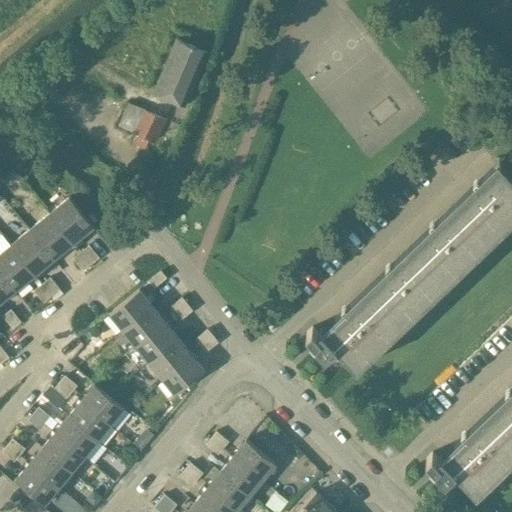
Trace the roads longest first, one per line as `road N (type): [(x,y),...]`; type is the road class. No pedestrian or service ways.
road 1 (residential): [(401,511),(246,349)]
road 2 (residential): [(113,511),(246,349)]
road 3 (residential): [(246,349),(155,231)]
road 4 (residential): [(0,426),(49,366),(58,310)]
road 5 (residential): [(58,310),(155,231)]
